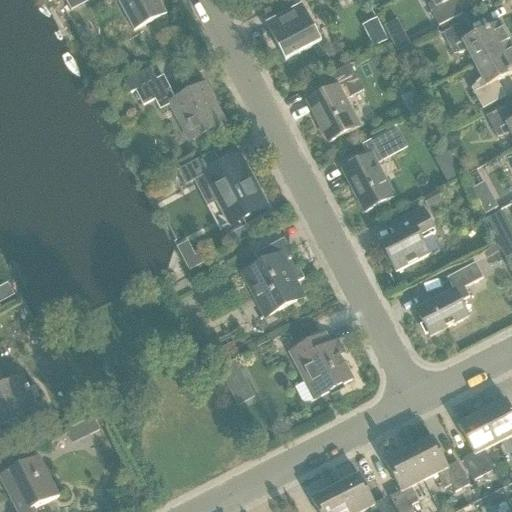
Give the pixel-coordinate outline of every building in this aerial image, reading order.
[(46,0),(48,3),(52,0),(64,0),(70,11),(91,0),(117,0),(134,32),(166,15),(158,0),(46,0)] [(434,0),(428,7),(439,27),(462,15),(454,0),(434,0)] [(301,6),(265,24),(285,62),(312,47),(321,43),(301,6)] [(453,54),(468,52),(475,66),(511,47),(500,24),(474,38),(466,23),(443,35),(453,54)] [(405,38),(393,44),(398,53),(410,47),(405,38)] [(321,43),(312,47),(318,59),(327,55),(321,43)] [(511,74),(511,47),(475,66),(481,77),(471,88),(481,108),(505,95),(498,82),(511,74)] [(414,48),(399,55),(404,67),(419,60),(414,48)] [(335,90),(307,104),(328,144),(359,127),(346,102),(364,93),(350,66),(329,78),(335,90)] [(141,76),(124,84),(130,95),(136,92),(143,106),(155,100),(161,111),(170,106),(177,121),(188,141),(188,142),(202,134),(223,124),(204,87),(176,102),(170,92),(171,91),(163,77),(146,86),(141,76)] [(511,110),(510,106),(487,118),(497,137),(511,135),(511,110)] [(394,130),(375,140),(380,151),(343,171),(365,214),(395,198),(377,165),(405,150),(394,130)] [(446,136),(446,144),(458,144),(459,136),(446,136)] [(231,225),(266,207),(240,157),(216,169),(211,159),(184,172),(192,187),(207,179),(231,225)] [(456,169),(442,176),(446,184),(460,177),(456,169)] [(397,238),(382,246),(396,273),(428,257),(421,243),(435,235),(422,210),(391,226),(397,238)] [(502,213),(487,222),(496,239),(511,231),(502,213)] [(248,227),(237,232),(242,241),(252,236),(248,227)] [(284,240),(255,255),(261,267),(248,274),(270,316),(303,298),(296,284),(304,279),(284,240)] [(195,257),(184,263),(188,272),(200,266),(195,257)] [(475,263),(447,278),(455,293),(417,313),(430,338),(466,319),(461,308),(472,301),(466,289),(484,280),(475,263)] [(0,304),(16,296),(9,284),(0,288),(0,304)] [(344,354),(338,343),(331,347),(325,336),(290,354),(314,401),(352,381),(339,356),(344,354)] [(236,357),(222,365),(242,401),(256,394),(236,357)] [(0,428),(36,410),(21,379),(4,387),(0,380),(0,428)] [(511,415),(505,402),(482,414),(498,445),(511,437),(511,415)] [(493,471),(484,452),(498,445),(482,414),(459,426),(474,455),(463,460),(473,481),(493,471)] [(96,420),(80,428),(86,440),(102,432),(96,420)] [(452,486),(455,494),(470,486),(458,463),(447,469),(432,440),(409,451),(425,482),(437,476),(444,490),(452,486)] [(401,492),(390,498),(396,511),(414,511),(411,506),(419,502),(412,488),(425,482),(409,451),(386,463),(401,492)] [(35,511),(35,510),(60,497),(40,458),(0,477),(0,478),(16,511),(35,511)] [(363,511),(390,511),(385,500),(374,506),(359,477),(336,489),(347,511),(363,511),(364,511),(363,511)] [(347,511),(336,489),(313,500),(318,511),(347,511)]
